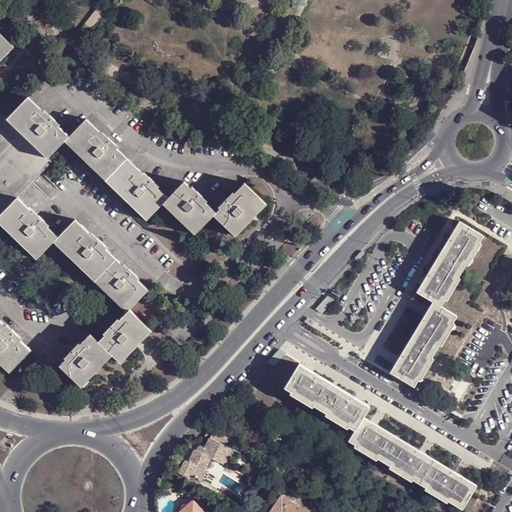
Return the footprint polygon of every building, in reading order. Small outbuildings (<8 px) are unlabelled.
[(0,62),(15,47),(0,32),(0,62)] [(8,119),(49,159),(66,141),(70,138),(59,127),(60,126),(50,116),(49,117),(29,97),(8,119)] [(0,215),(18,197),(53,162),(51,160),(49,159),(8,119),(0,111),(0,215)] [(149,221),(165,205),(170,199),(160,189),(162,187),(151,176),(149,178),(118,149),(120,147),(110,136),(108,138),(88,119),(70,138),(66,141),(149,221)] [(375,156),(376,165),(386,164),(386,156),(384,156),(375,156)] [(237,238),(270,204),(248,183),(238,194),(236,192),(226,202),(228,204),(219,212),(209,202),(210,200),(200,191),(199,192),(187,181),(170,199),(165,205),(196,236),(215,217),(237,238)] [(52,245),(59,238),(57,235),(19,199),(18,197),(0,215),(0,230),(35,263),(52,245)] [(134,307),(138,304),(151,291),(76,221),(59,238),(52,245),(78,271),(122,315),(124,317),(126,315),(134,307)] [(461,221),(419,291),(434,301),(442,306),(446,299),(460,278),(467,264),(481,242),(485,235),(461,221)] [(483,243),(481,242),(467,264),(469,266),(483,243)] [(511,264),(511,260),(506,256),(501,265),(509,269),(511,264)] [(462,278),(460,278),(446,299),(448,301),(462,278)] [(392,372),(416,387),(420,380),(433,357),(441,345),(454,323),(458,315),(442,306),(434,301),(392,372)] [(148,337),(126,315),(124,317),(96,347),(110,360),(113,363),(117,359),(122,364),(148,337)] [(456,324),(454,323),(441,345),(443,346),(456,324)] [(0,370),(6,377),(28,355),(18,345),(19,344),(10,334),(8,335),(0,326),(0,370)] [(68,360),(61,367),(82,388),(110,360),(96,347),(88,339),(78,350),(76,348),(66,358),(68,360)] [(435,359),(433,357),(420,380),(422,381),(435,359)] [(118,368),(122,364),(117,359),(113,363),(118,368)] [(365,418),(371,406),(301,364),(287,388),(293,391),(315,405),(329,413),(350,426),(357,430),(365,418)] [(82,388),(61,367),(57,371),(78,391),(82,388)] [(314,407),(315,405),(293,391),(292,393),(314,407)] [(349,428),(350,426),(329,413),(328,415),(349,428)] [(463,509),(478,486),(365,418),(357,430),(351,441),(357,445),(379,458),(392,466),(414,479),(428,487),(450,501),(463,509)] [(243,453),(210,438),(206,447),(203,453),(197,450),(195,449),(189,462),(186,461),(180,472),(190,476),(192,473),(210,482),(219,462),(232,469),(236,460),(239,462),(243,453)] [(378,460),(379,458),(357,445),(356,447),(378,460)] [(412,482),(414,479),(392,466),(391,469),(412,482)] [(449,503),(450,501),(428,487),(426,489),(449,503)] [(205,511),(188,492),(182,498),(187,504),(177,511),(205,511)] [(310,511),(281,494),(271,511),(310,511)]
